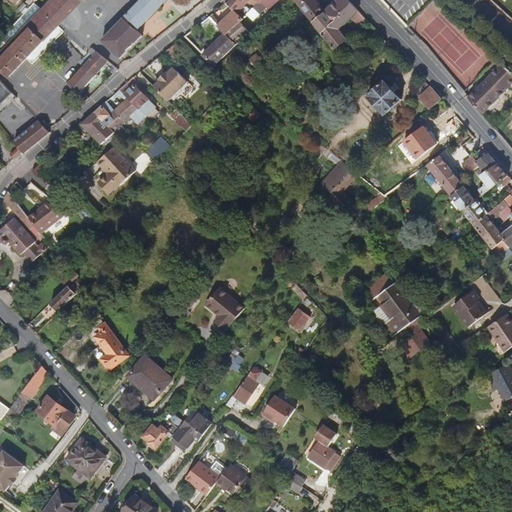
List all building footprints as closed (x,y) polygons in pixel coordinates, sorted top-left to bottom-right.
[(74,7),(66,0),(51,0),(42,10),(41,11),(56,26),(74,7)] [(141,28),(165,0),(139,0),(101,41),(120,59),(142,35),(136,29),(138,26),(141,28)] [(239,16),(252,0),(255,0),(260,4),(264,0),(225,0),(224,2),(226,4),(231,9),(233,11),(239,16)] [(253,20),(266,8),(268,10),(273,6),(267,0),(264,0),(260,4),(246,17),(248,19),(250,17),(253,20)] [(326,13),(315,0),(294,0),(314,25),(326,13)] [(366,18),(355,6),(347,0),(337,0),(326,13),(314,25),(337,52),(347,43),(338,33),(352,18),(362,28),(369,20),(366,18)] [(62,32),(56,26),(41,11),(42,10),(34,2),(15,23),(0,40),(0,69),(8,77),(26,59),(32,64),(62,32)] [(240,22),(243,20),(239,16),(233,11),(218,24),(225,32),(227,34),(240,22)] [(209,33),(218,24),(211,16),(201,24),(209,33)] [(239,40),(249,32),(240,22),(227,34),(238,46),(241,43),(239,40)] [(215,66),(238,46),(227,34),(225,32),(204,55),(215,66)] [(98,74),(109,62),(93,48),(87,54),(78,46),(74,50),(84,59),(80,63),(84,67),(95,77),(98,79),(101,76),(98,74)] [(484,116),(511,85),(511,71),(502,63),(469,99),(484,116)] [(80,94),(95,77),(84,67),(69,84),(80,94)] [(194,91),(194,86),(175,67),(169,73),(166,70),(158,78),(161,81),(155,87),(174,106),(180,105),(194,91)] [(148,101),(130,80),(119,90),(128,98),(139,109),(148,101)] [(0,105),(12,94),(0,82),(0,105)] [(402,101),(386,82),(368,97),(385,116),(402,101)] [(228,96),(234,90),(233,89),(231,87),(225,93),(228,96)] [(443,102),(430,88),(419,97),(431,112),(443,102)] [(134,119),(142,112),(139,109),(128,98),(111,115),(121,126),(132,117),(134,119)] [(253,123),(260,115),(249,105),(244,110),(242,112),(253,123)] [(121,126),(111,115),(102,106),(98,110),(94,113),(114,133),(121,126)] [(114,133),(94,113),(81,125),(102,146),(108,140),(110,142),(117,136),(114,133)] [(25,155),(50,133),(48,131),(39,121),(15,142),(23,153),(25,155)] [(156,159),(171,144),(162,135),(148,150),(156,159)] [(13,158),(20,151),(16,147),(9,154),(13,158)] [(120,186),(136,172),(113,148),(98,163),(109,175),(99,184),(109,195),(120,185),(120,186)] [(496,163),(487,152),(476,161),(477,162),(468,168),(471,172),(479,166),(485,172),(496,163)] [(477,162),(476,161),(471,154),(462,161),(468,168),(477,162)] [(437,176),(450,166),(441,155),(428,166),(437,176)] [(331,192),(351,170),(342,163),(322,185),(331,192)] [(500,181),(507,174),(500,167),(496,163),(485,172),(481,175),(487,184),(479,190),(483,194),(499,180),(500,181)] [(60,184),(41,165),(33,172),(45,184),(48,182),(55,189),(60,184)] [(465,187),(460,180),(450,166),(437,176),(453,197),(465,187)] [(343,203),(348,198),(342,193),(358,176),(351,170),(331,192),(332,193),(324,201),(338,214),(346,205),(343,203)] [(511,180),(507,174),(500,181),(507,189),(511,185),(511,180)] [(476,200),(465,187),(453,197),(463,210),(476,200)] [(25,210),(10,191),(5,198),(19,215),(25,210)] [(485,239),(497,227),(491,221),(499,214),(504,220),(511,212),(511,210),(508,207),(511,203),(511,196),(510,194),(486,215),(474,225),(485,239)] [(366,213),(385,199),(381,195),(363,208),(366,213)] [(66,215),(60,209),(62,200),(53,199),(31,217),(44,233),(66,215)] [(486,215),(476,200),(463,210),(474,225),(486,215)] [(21,223),(30,216),(25,210),(19,215),(16,217),(21,223)] [(21,223),(16,217),(0,230),(0,245),(5,241),(6,242),(7,243),(9,243),(11,243),(21,254),(24,252),(32,262),(43,252),(35,243),(37,242),(21,223)] [(511,246),(503,235),(497,227),(485,239),(498,256),(511,246)] [(511,246),(511,245),(511,227),(503,235),(511,246)] [(69,286),(76,279),(79,276),(71,268),(60,279),(68,287),(69,286)] [(420,318),(408,300),(412,297),(406,289),(401,292),(388,274),(363,291),(371,303),(380,297),(394,318),(386,323),(395,335),(420,318)] [(60,311),(77,294),(69,286),(68,287),(51,303),(60,311)] [(185,320),(206,295),(197,287),(176,312),(185,320)] [(225,331),(245,308),(220,287),(205,305),(219,316),(214,322),(225,331)] [(487,316),(477,302),(479,301),(473,293),(453,307),(468,329),(487,316)] [(299,330),(308,318),(297,309),(288,322),(299,330)] [(511,346),(511,318),(509,314),(491,326),(502,342),(505,340),(510,348),(511,346)] [(131,356),(106,324),(101,327),(104,331),(96,338),(109,355),(102,360),(111,371),(131,356)] [(409,355),(432,339),(424,329),(402,345),(409,355)] [(236,350),(227,360),(236,369),(245,359),(236,350)] [(173,380),(146,357),(130,376),(147,392),(149,390),(158,397),(173,380)] [(511,398),(511,374),(506,365),(485,377),(493,393),(498,390),(505,402),(511,398)] [(31,398),(49,374),(41,366),(22,392),(31,398)] [(242,404),(257,384),(260,386),(266,377),(253,367),(232,396),(242,404)] [(158,397),(149,390),(147,392),(155,399),(158,397)] [(283,427),(295,409),(275,396),(262,416),(269,420),(270,418),(275,421),(283,427)] [(75,419),(68,414),(69,411),(50,397),(38,412),(56,426),(54,429),(62,436),(75,419)] [(174,435),(185,422),(183,420),(185,417),(178,411),(164,427),(162,426),(159,429),(154,425),(144,437),(149,442),(147,444),(155,450),(168,434),(172,438),(174,435)] [(211,424),(194,411),(187,419),(185,422),(174,435),(188,447),(194,440),(198,443),(211,424)] [(329,445),(337,434),(324,425),(316,436),(323,441),(321,443),(319,441),(309,456),(330,471),(340,456),(326,446),(327,444),(329,445)] [(91,476),(107,456),(84,438),(68,458),(91,476)] [(17,476),(26,465),(6,450),(0,457),(0,483),(8,489),(13,482),(12,481),(16,475),(17,476)] [(296,466),(292,464),(295,459),(287,453),(279,466),(287,472),(285,474),(289,476),(293,470),(296,466)] [(216,484),(220,478),(199,462),(186,478),(193,483),(192,484),(207,496),(216,484)] [(236,497),(249,478),(230,465),(220,478),(216,484),(222,489),(224,487),(236,497)] [(306,480),(293,470),(289,476),(302,486),(306,480)] [(302,486),(289,476),(285,483),(297,492),(302,486)] [(274,508),(287,489),(283,485),(269,505),(274,508)] [(73,511),(79,504),(63,491),(47,511),(73,511)] [(161,511),(162,511),(139,497),(128,511),(161,511)] [(226,511),(228,509),(217,501),(209,511),(226,511)]
